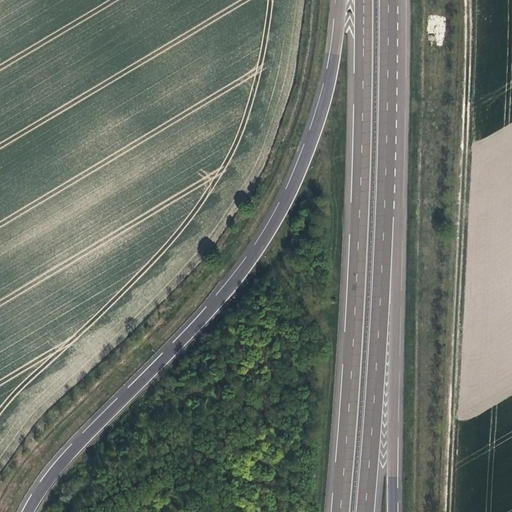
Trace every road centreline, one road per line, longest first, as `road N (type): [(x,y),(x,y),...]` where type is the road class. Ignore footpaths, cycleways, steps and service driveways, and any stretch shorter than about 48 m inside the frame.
road 1 (motorway): [(343,0),(333,82),(292,196),(250,264),(55,467),(28,511)]
road 2 (track): [(0,422),(118,332),(201,246),(255,161),(285,85),(296,0)]
road 3 (motorway): [(368,0),(361,253),(341,511)]
road 4 (track): [(447,511),(467,0)]
road 5 (motorway): [(394,511),(398,261),(383,241)]
road 6 (motorway): [(367,511),(383,241)]
road 7 (motorway): [(383,241),(387,0)]
